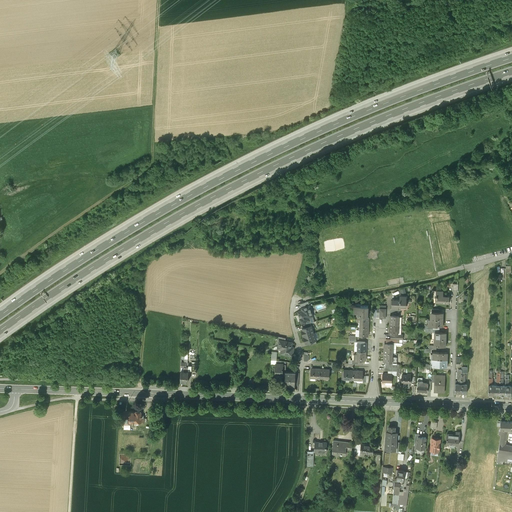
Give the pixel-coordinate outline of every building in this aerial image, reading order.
[(443,291),(437,291),(437,296),(436,296),(436,298),(437,298),(436,303),(449,303),(450,296),(443,296),(443,291)] [(400,300),(392,300),(392,309),(400,310),(400,306),(406,307),(406,297),(400,296),(400,300)] [(313,317),(309,306),(301,309),(302,311),(298,313),(301,323),(309,321),(308,318),(313,317)] [(360,317),(365,317),(365,316),(367,316),(367,312),(368,312),(368,307),(361,307),(355,307),(354,313),(360,313),(360,315),(360,316),(360,317)] [(399,316),(391,315),(391,319),(390,319),(390,324),(401,325),(401,317),(399,317),(399,316)] [(360,327),(360,326),(368,327),(369,322),(367,322),(367,317),(365,317),(360,317),(357,317),(357,327),(360,327)] [(401,325),(390,324),(389,330),(391,330),(391,334),(401,334),(401,325)] [(368,327),(360,326),(360,327),(360,330),(356,330),(356,336),(367,337),(367,332),(368,332),(368,327)] [(313,334),(311,327),(301,330),(303,337),(313,334)] [(313,334),(303,337),(305,344),(315,341),(313,334)] [(284,342),(279,341),(278,346),(281,347),(280,354),(291,356),(293,349),(291,349),(292,343),(284,342)] [(354,351),(357,351),(366,352),(366,346),(365,346),(365,342),(356,342),(354,342),(354,351)] [(386,347),(384,347),(384,352),(392,353),(395,353),(396,344),(393,344),(386,343),(386,347)] [(366,352),(357,351),(357,354),(354,354),(354,360),(354,361),(364,361),(364,357),(365,357),(366,352)] [(392,353),(384,352),(383,358),(385,358),(385,362),(392,362),(392,363),(396,363),(397,357),(392,356),(392,353)] [(181,372),(188,372),(188,371),(194,371),(195,365),(188,364),(188,366),(185,366),(186,363),(181,363),(181,372)] [(285,373),(286,365),(276,365),(276,377),(285,377),(285,373)] [(320,378),(320,369),(315,369),(315,371),(311,370),(310,377),(320,378)] [(320,369),(320,378),(329,378),(329,371),(325,371),(325,370),(320,369)] [(353,379),(353,371),(348,370),(348,372),(344,372),(344,379),(353,379)] [(353,371),(353,379),(362,379),(362,375),(363,373),(359,372),(359,371),(353,371)] [(294,386),(295,373),(290,372),(285,373),(285,377),(284,385),(294,386)] [(388,375),(382,374),(382,381),(385,382),(385,384),(391,384),(392,373),(388,373),(388,375)] [(407,375),(402,375),(401,382),(411,382),(411,374),(407,374),(407,375)] [(445,376),(435,375),(435,381),(437,382),(437,391),(445,392),(445,376)] [(422,381),(418,380),(417,390),(427,391),(428,383),(422,383),(422,381)] [(140,415),(140,411),(135,411),(135,412),(130,412),(129,421),(144,421),(144,417),(142,417),(141,417),(141,415),(140,415)] [(511,421),(500,421),(500,426),(500,428),(507,429),(511,429),(511,421)] [(395,427),(389,426),(388,432),(387,432),(385,448),(390,448),(390,450),(395,450),(395,447),(396,447),(396,441),(397,432),(395,432),(395,427)] [(507,429),(500,428),(499,434),(501,434),(497,455),(508,457),(509,444),(505,443),(507,429)] [(453,434),(447,433),(446,442),(455,443),(455,441),(459,441),(459,432),(456,431),(455,435),(453,434)] [(426,437),(419,436),(418,439),(417,442),(417,447),(425,448),(425,446),(426,446),(426,444),(425,444),(426,437)] [(436,438),(432,438),(430,453),(438,454),(440,439),(438,438),(438,437),(436,438)] [(333,440),(332,452),(345,454),(346,449),(346,441),(333,440)] [(318,442),(314,441),(314,450),(315,451),(326,451),(326,442),(322,442),(322,441),(318,441),(318,442)] [(372,453),(373,444),(361,443),(360,454),(365,454),(365,452),(372,453)] [(395,476),(394,487),(399,488),(400,480),(402,481),(404,469),(398,468),(397,476),(395,476)]
